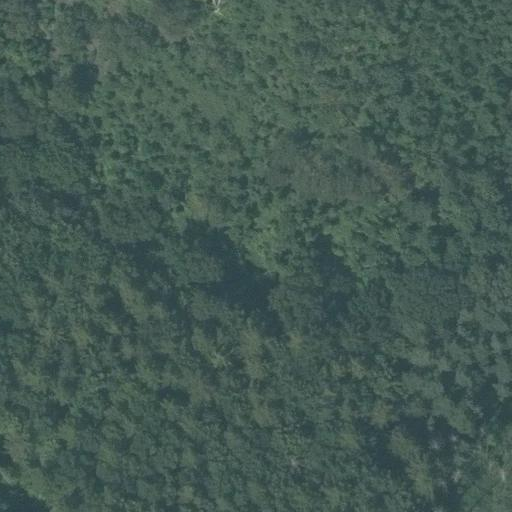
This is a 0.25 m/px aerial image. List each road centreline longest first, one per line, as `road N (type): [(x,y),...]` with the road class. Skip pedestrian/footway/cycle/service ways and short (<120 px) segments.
road 1 (unknown): [(0,199),(35,206),(375,346),(464,323)]
road 2 (unknown): [(464,323),(511,483)]
